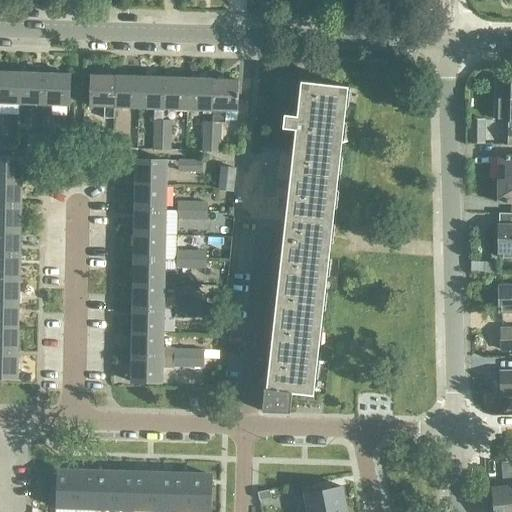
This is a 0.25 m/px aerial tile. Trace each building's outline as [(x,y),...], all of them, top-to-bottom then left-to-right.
[(21,73),(0,72),(0,103),(20,104),(21,73)] [(45,74),(21,73),(20,104),(44,105),(45,74)] [(44,105),(69,105),(70,75),(45,74),(44,105)] [(114,119),(114,108),(115,77),(90,76),(89,107),(104,107),(104,119),(114,119)] [(114,108),(139,108),(140,78),(115,77),(114,108)] [(165,78),(140,78),(139,108),(154,109),(153,121),(155,121),(163,121),(163,109),(165,78)] [(189,79),(165,78),(163,109),(188,110),(189,79)] [(188,110),(213,111),(214,80),(189,79),(188,110)] [(239,81),(214,80),(213,111),(212,123),(221,123),(225,123),(225,111),(238,112),(239,81)] [(314,395),(347,88),(307,83),(274,387),(264,386),(262,409),(290,412),(292,393),(314,395)] [(507,146),(511,145),(511,84),(496,85),(496,120),(507,121),(507,146)] [(285,116),(283,129),(297,130),(298,117),(285,116)] [(155,121),(154,134),(163,134),(163,138),(171,138),(171,121),(163,121),(155,121)] [(212,136),(212,140),(220,140),(221,123),(212,123),(205,123),(204,136),(212,136)] [(163,138),(163,134),(154,134),(154,151),(171,151),(171,138),(163,138)] [(42,152),(43,136),(28,135),(27,151),(42,152)] [(43,136),(42,152),(57,152),(58,136),(43,136)] [(220,153),(220,140),(212,140),(212,136),(204,136),(204,153),(220,153)] [(111,138),(99,137),(98,153),(115,154),(115,146),(111,145),(111,138)] [(128,138),(111,138),(111,145),(115,146),(115,154),(128,154),(128,138)] [(0,180),(21,181),(21,156),(0,155),(0,180)] [(511,156),(498,156),(497,180),(511,179),(511,156)] [(137,160),(136,184),(166,185),(167,160),(137,160)] [(202,171),(203,161),(179,161),(179,171),(202,171)] [(222,167),(220,189),(232,191),(235,168),(222,167)] [(511,203),(511,179),(497,180),(497,203),(511,203)] [(0,205),(20,206),(21,181),(0,180),(0,205)] [(166,185),(136,184),(136,209),(166,210),(166,185)] [(192,219),(193,202),(178,202),(178,219),(192,219)] [(193,202),(192,219),(207,219),(207,203),(193,202)] [(20,206),(0,205),(0,229),(20,230),(20,206)] [(166,210),(136,209),(135,234),(165,234),(166,210)] [(511,226),(498,226),(498,231),(493,231),(493,248),(498,248),(498,253),(503,253),(503,259),(511,258),(511,226)] [(20,230),(0,229),(0,254),(19,255),(20,230)] [(165,234),(135,234),(134,258),(165,259),(165,234)] [(191,268),(191,252),(177,252),(177,268),(191,268)] [(191,252),(191,268),(206,268),(206,252),(191,252)] [(0,279),(19,280),(19,255),(0,254),(0,279)] [(134,258),(134,283),(164,284),(165,259),(134,258)] [(19,280),(0,279),(0,303),(18,304),(19,280)] [(164,284),(134,283),(133,308),(164,308),(164,284)] [(499,309),(499,313),(511,312),(511,285),(498,286),(498,290),(493,290),(493,309),(499,309)] [(190,317),(191,301),(176,300),(176,317),(190,317)] [(191,301),(190,317),(205,317),(205,301),(191,301)] [(18,304),(0,303),(0,328),(18,329),(18,304)] [(164,308),(133,308),(133,333),(163,333),(164,308)] [(18,329),(0,328),(0,353),(18,354),(18,329)] [(511,329),(499,329),(499,350),(511,349),(511,329)] [(133,333),(132,357),(163,358),(163,333),(133,333)] [(189,367),(190,350),(175,350),(174,366),(189,367)] [(190,350),(189,367),(204,367),(204,351),(190,350)] [(0,378),(17,378),(18,354),(0,353),(0,378)] [(163,358),(132,357),(132,382),(162,382),(163,358)] [(511,372),(500,373),(500,396),(511,395),(511,372)] [(511,511),(511,463),(501,465),(503,487),(491,488),(493,511),(511,511)] [(56,509),(75,509),(76,472),(57,471),(56,509)] [(96,473),(76,472),(75,509),(95,510),(96,473)] [(114,510),(115,473),(96,473),(95,510),(114,510)] [(134,511),(135,474),(115,473),(114,510),(134,511)] [(134,511),(153,511),(154,474),(135,474),(134,511)] [(172,511),(174,475),(154,474),(153,511),(166,511),(172,511)] [(172,511),(192,511),(193,476),(174,475),(172,511)] [(211,511),(213,476),(193,476),(192,511),(211,511)] [(304,493),(307,511),(311,511),(344,505),(340,486),(304,493)] [(258,493),(259,501),(271,498),(270,491),(258,493)]
